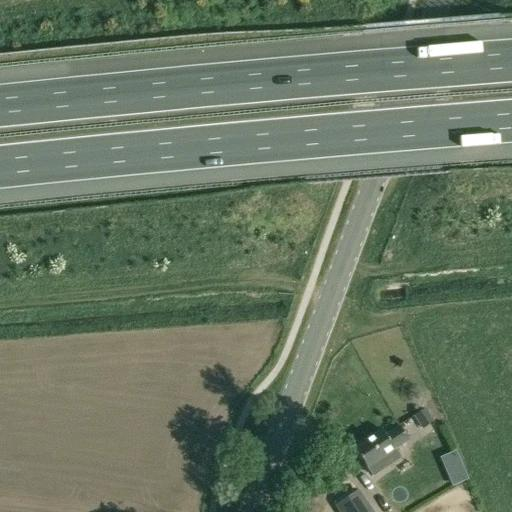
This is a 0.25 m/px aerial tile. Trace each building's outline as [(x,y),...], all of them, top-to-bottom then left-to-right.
[(197,135),(170,137),(171,150),(198,149),(197,135)] [(413,416),(422,429),(434,422),(425,408),(413,416)] [(408,440),(399,426),(385,435),(382,430),(354,449),(373,476),(401,458),(394,449),(408,440)] [(458,458),(446,463),(455,484),(466,479),(458,458)] [(370,511),(356,491),(336,504),(341,511),(370,511)]
